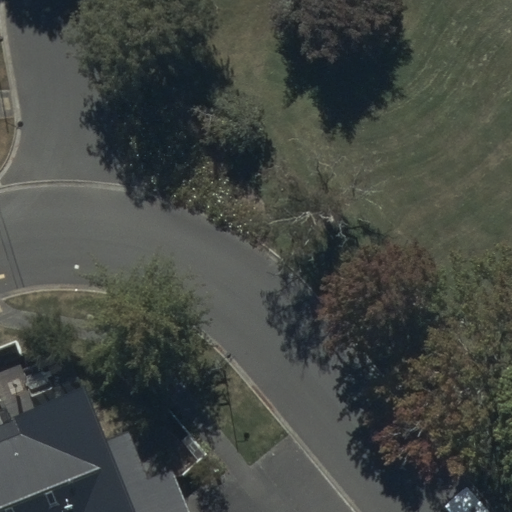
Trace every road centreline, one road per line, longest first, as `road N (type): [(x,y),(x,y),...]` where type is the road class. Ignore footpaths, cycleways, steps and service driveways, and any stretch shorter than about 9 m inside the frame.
road 1 (residential): [(66,213),(201,241),(444,511)]
road 2 (residential): [(59,0),(52,27),(66,213)]
